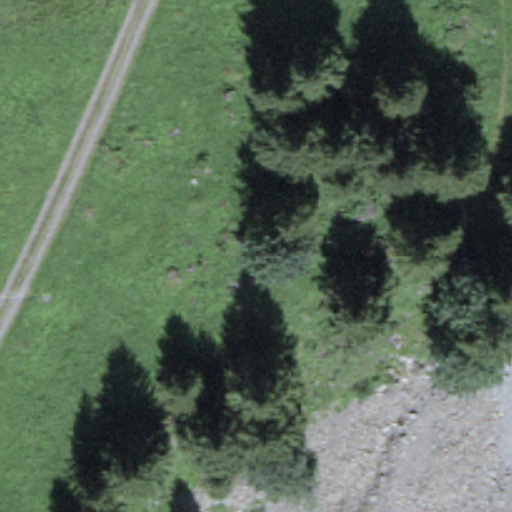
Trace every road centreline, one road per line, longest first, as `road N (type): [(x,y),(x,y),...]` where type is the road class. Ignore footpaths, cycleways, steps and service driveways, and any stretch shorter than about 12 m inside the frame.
road 1 (track): [(0,316),(145,0)]
road 2 (track): [(511,95),(488,204),(462,266),(437,292)]
